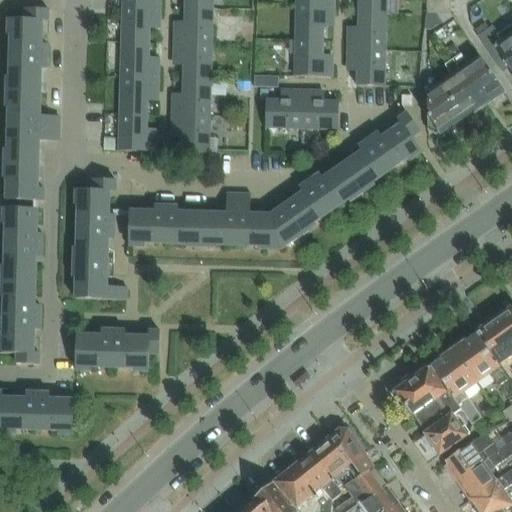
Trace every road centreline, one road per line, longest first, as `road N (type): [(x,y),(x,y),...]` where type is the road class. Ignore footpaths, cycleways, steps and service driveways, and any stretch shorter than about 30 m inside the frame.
road 1 (residential): [(387,116),(293,181),(234,179),(214,192),(176,191),(130,163),(72,161)]
road 2 (residential): [(72,161),(52,175),(48,377),(0,376)]
road 3 (secondary): [(129,501),(322,335)]
road 4 (secondary): [(322,335),(511,199)]
road 5 (residential): [(72,161),(76,3)]
road 6 (residential): [(398,438),(322,335)]
